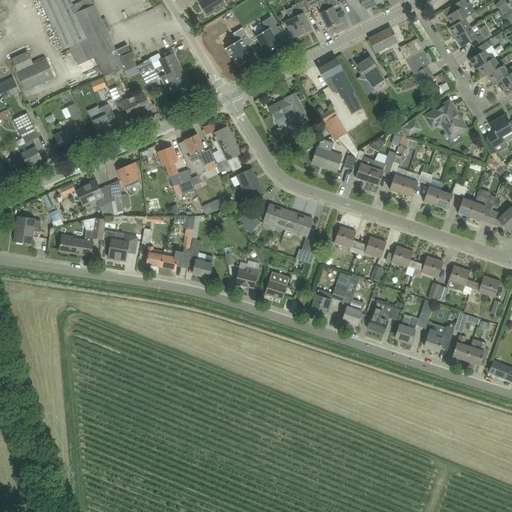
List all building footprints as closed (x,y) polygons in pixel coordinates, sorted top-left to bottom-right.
[(125,71),(137,66),(134,59),(131,58),(130,54),(131,52),(127,45),(116,50),(95,4),(77,12),(71,0),(40,0),(63,51),(88,40),(96,57),(104,77),(124,68),(125,71)] [(231,0),(203,0),(199,3),(207,15),(215,11),(216,13),(223,8),(222,7),(225,4),(231,0)] [(286,21),(294,38),(311,29),(305,17),(311,13),(303,0),(296,4),(292,6),(297,16),(286,21)] [(307,0),(311,7),(317,4),(321,13),(328,28),(334,25),(335,26),(342,23),(340,18),(338,19),(333,8),(338,5),(335,0),(307,0)] [(360,0),(365,9),(377,4),(375,0),(348,0),(349,0),(360,0)] [(468,17),(475,12),(476,12),(470,2),(467,4),(464,0),(461,0),(453,6),(456,11),(446,17),(452,26),(468,17)] [(511,0),(501,0),(496,5),(511,23),(511,0)] [(449,28),(455,38),(477,24),(471,28),(468,23),(474,20),(473,19),(478,16),(475,12),(468,17),(452,26),(449,28)] [(275,35),(282,31),(274,18),(262,25),(266,30),(257,35),(267,52),(281,44),(275,35)] [(477,24),(455,38),(461,47),(470,42),(473,47),(485,39),(479,30),(480,29),(477,24)] [(377,52),(398,42),(391,28),(369,38),(377,52)] [(252,44),(244,30),(233,37),(236,42),(227,47),(228,49),(226,49),(231,57),(232,56),(238,66),(252,58),(246,47),(252,44)] [(418,38),(400,48),(406,59),(415,55),(422,69),(426,66),(431,64),(418,38)] [(498,55),(492,45),(493,45),(489,39),(475,49),(478,54),(469,60),(475,70),(479,68),(490,60),(494,58),(498,55)] [(12,59),(17,72),(25,90),(55,77),(47,59),(33,65),(28,52),(12,59)] [(189,84),(174,54),(160,60),(167,74),(160,77),(169,94),(175,91),(189,84)] [(351,114),(362,108),(343,72),(335,57),(318,67),(325,81),(328,86),(334,83),(351,114)] [(375,89),(374,87),(385,80),(370,57),(357,66),(363,75),(358,78),(368,94),(375,89)] [(137,66),(139,71),(146,85),(160,78),(153,64),(150,58),(143,62),(143,63),(137,66)] [(490,60),(479,68),(484,77),(488,75),(503,65),(506,64),(504,59),(497,63),(494,58),(490,60)] [(509,74),(511,72),(511,65),(506,70),(503,65),(488,75),(494,84),(497,82),(509,74)] [(416,73),(425,86),(435,79),(426,66),(422,69),(416,73)] [(511,72),(509,74),(497,82),(503,92),(511,85),(511,72)] [(13,77),(0,83),(0,93),(0,94),(8,90),(11,96),(19,92),(16,86),(17,86),(13,77)] [(91,83),(94,92),(107,87),(103,78),(91,83)] [(122,98),(117,87),(109,90),(113,100),(114,101),(122,98)] [(123,102),(130,118),(150,108),(143,92),(123,102)] [(279,127),(295,118),(305,113),(295,94),(285,99),(286,100),(279,104),(278,103),(276,104),(275,104),(271,106),(271,107),(269,108),(279,127)] [(441,123),(451,138),(466,129),(457,113),(455,114),(448,103),(426,116),(433,128),(441,123)] [(81,118),(75,104),(67,107),(74,121),(81,118)] [(92,120),(98,133),(118,124),(112,111),(108,105),(100,109),(103,114),(92,120)] [(161,113),(168,110),(166,106),(162,105),(159,106),(161,113)] [(324,124),(336,116),(337,115),(333,108),(319,117),(324,124)] [(391,115),(399,126),(400,126),(406,121),(407,121),(400,109),(391,115)] [(48,123),(55,120),(53,115),(46,118),(48,123)] [(494,132),(488,136),(497,153),(508,147),(505,142),(502,136),(511,130),(511,125),(505,115),(490,124),(494,132)] [(19,147),(23,153),(22,154),(28,166),(42,159),(36,147),(35,147),(20,116),(13,120),(21,138),(22,138),(25,143),(19,147)] [(403,127),(408,135),(409,136),(421,129),(415,120),(408,124),(403,127)] [(213,123),(203,127),(205,133),(215,129),(213,123)] [(62,150),(82,140),(76,125),(55,135),(62,150)] [(227,127),(213,134),(219,147),(225,159),(221,162),(216,164),(217,167),(220,172),(230,167),(227,160),(240,154),(227,127)] [(204,149),(197,134),(184,140),(191,155),(189,157),(191,161),(193,162),(199,159),(201,160),(202,160),(205,166),(215,161),(210,149),(205,151),(204,149)] [(401,137),(395,135),(391,144),(398,146),(399,143),(401,137)] [(399,143),(407,146),(410,139),(401,137),(399,143)] [(373,144),(380,148),(384,141),(380,139),(373,144)] [(337,171),(340,162),(342,155),(331,151),(334,143),(325,140),(320,142),(319,147),(317,147),(312,163),(313,163),(313,162),(321,165),(325,166),(324,167),(337,171)] [(161,158),(160,159),(163,166),(165,165),(170,176),(178,173),(174,162),(177,161),(171,147),(159,151),(161,158)] [(356,160),(361,161),(356,178),(367,182),(375,160),(363,156),(365,152),(359,150),(356,158),(356,159),(356,160)] [(375,160),(367,182),(379,186),(384,172),(389,173),(390,171),(396,155),(396,153),(389,151),(385,164),(375,160)] [(356,160),(356,159),(356,158),(349,155),(344,167),(351,170),(352,169),(353,167),(356,160)] [(401,156),(396,155),(390,171),(396,173),(398,168),(401,156)] [(138,170),(135,163),(118,170),(124,185),(125,185),(127,190),(141,184),(136,171),(138,170)] [(421,176),(419,181),(425,183),(428,174),(430,167),(424,165),(421,176)] [(505,171),(501,166),(496,170),(501,175),(505,171)] [(196,190),(195,185),(192,179),(188,169),(181,172),(186,185),(180,187),(182,193),(183,194),(196,190)] [(248,199),(263,192),(257,180),(256,181),(255,178),(255,177),(251,170),(252,169),(251,169),(236,176),(248,199)] [(425,183),(429,184),(424,201),(436,205),(440,191),(443,183),(432,179),(433,175),(428,174),(425,183)] [(395,175),(390,189),(401,194),(406,179),(395,175)] [(198,176),(192,179),(195,185),(201,182),(198,176)] [(406,179),(401,194),(413,198),(418,183),(406,179)] [(96,180),(89,183),(90,185),(84,188),(77,191),(83,206),(96,200),(100,207),(107,204),(96,180)] [(458,195),(461,185),(456,183),(453,193),(458,195)] [(458,195),(464,196),(467,187),(461,185),(458,195)] [(452,195),(440,191),(436,205),(447,209),(452,195)] [(475,202),(470,217),(481,221),(482,220),(488,222),(491,211),(493,205),(495,199),(495,197),(479,191),(475,202)] [(43,196),(46,202),(52,199),(50,193),(43,196)] [(115,196),(118,212),(124,211),(122,195),(115,196)] [(458,213),(470,217),(475,202),(463,198),(458,213)] [(499,207),(501,201),(495,199),(493,205),(499,207)] [(203,207),(206,215),(215,211),(211,203),(203,207)] [(286,229),(291,212),(283,209),(283,210),(279,209),(280,208),(270,204),(264,222),(286,229)] [(504,215),(491,211),(488,222),(502,227),(504,225),(509,230),(511,226),(511,208),(504,215)] [(55,226),(62,224),(59,210),(51,211),(55,226)] [(252,214),(247,210),(239,219),(244,224),(252,214)] [(291,212),(286,229),(307,236),(313,219),(303,216),(303,217),(300,216),(300,215),(291,212)] [(251,233),(261,222),(252,214),(244,224),(243,225),(251,233)] [(31,244),(33,231),(39,232),(41,220),(35,219),(18,217),(16,229),(17,229),(17,233),(16,233),(14,241),(31,244)] [(59,251),(62,251),(62,253),(68,254),(69,252),(91,256),(94,238),(102,239),(105,220),(95,218),(93,231),(86,230),(84,240),(62,237),(59,251)] [(358,249),(360,243),(353,241),(356,232),(340,226),(334,242),(350,248),(351,247),(358,249)] [(142,242),(149,244),(151,229),(144,228),(142,242)] [(110,247),(108,258),(120,260),(120,258),(126,259),(127,252),(135,253),(138,238),(124,235),(123,241),(113,240),(114,234),(106,232),(103,246),(110,247)] [(191,236),(185,235),(183,248),(189,249),(191,236)] [(381,258),(387,242),(370,237),(367,245),(360,243),(358,249),(365,252),(365,253),(381,258)] [(312,240),(306,238),(302,250),(308,252),(312,240)] [(199,252),(199,253),(202,241),(193,239),(189,254),(198,256),(199,252)] [(332,253),(334,247),(328,245),(326,251),(332,253)] [(146,264),(161,267),(163,255),(153,253),(154,247),(148,246),(147,252),(149,252),(146,264)] [(408,266),(415,268),(417,263),(410,260),(413,252),(397,246),(392,262),(408,268),(408,266)] [(181,266),(183,255),(182,255),(182,253),(164,249),(163,255),(161,267),(176,270),(177,265),(181,266)] [(193,274),(209,278),(213,264),(211,264),(213,257),(206,255),(205,262),(196,260),(193,274)] [(438,278),(443,262),(427,256),(424,265),(417,263),(415,268),(422,270),(422,272),(438,278)] [(466,285),(472,287),(474,282),(467,280),(470,271),(454,265),(449,281),(457,284),(455,289),(463,292),(465,287),(466,285)] [(378,281),(383,269),(375,266),(371,279),(378,281)] [(239,270),(235,284),(254,289),(259,270),(247,267),(246,272),(239,270)] [(293,274),(300,277),(302,271),(295,268),(293,274)] [(269,280),(265,294),(283,300),(290,278),(272,272),(269,280)] [(350,282),(355,284),(358,283),(360,277),(353,274),(350,282)] [(481,285),(474,282),(472,287),(473,287),(469,297),(476,299),(479,292),(495,298),(500,281),(484,276),(481,285)] [(347,291),(349,286),(337,282),(335,289),(335,288),(333,294),(318,289),(316,295),(311,309),(325,314),(327,308),(330,309),(332,300),(331,300),(332,297),(343,301),(347,291)] [(436,301),(437,298),(441,287),(441,285),(433,283),(428,299),(436,301)] [(441,287),(437,298),(444,300),(448,289),(441,287)] [(342,303),(347,305),(342,320),(357,325),(362,312),(365,304),(350,299),(352,293),(347,291),(343,301),(342,303)] [(425,328),(428,321),(430,315),(434,302),(425,299),(421,312),(419,319),(417,325),(425,328)] [(491,313),(495,315),(497,316),(502,302),(496,300),(491,313)] [(377,302),(367,328),(383,334),(389,318),(396,320),(400,310),(377,302)] [(460,313),(454,328),(454,330),(462,333),(468,315),(460,313)] [(405,314),(404,318),(401,325),(400,325),(396,338),(403,340),(402,342),(412,345),(415,337),(413,337),(415,330),(408,328),(411,316),(405,314)] [(481,321),(479,328),(485,330),(486,329),(489,329),(490,324),(481,321)] [(451,340),(454,330),(454,328),(447,326),(445,334),(431,329),(429,335),(429,334),(425,347),(439,352),(440,348),(448,350),(451,340)] [(457,342),(452,356),(466,361),(471,346),(464,344),(466,336),(460,334),(458,342),(457,342)] [(486,343),(480,341),(479,344),(472,342),(471,346),(466,361),(480,365),(485,351),(484,351),(486,343)] [(488,372),(511,381),(511,367),(494,361),(488,372)]
